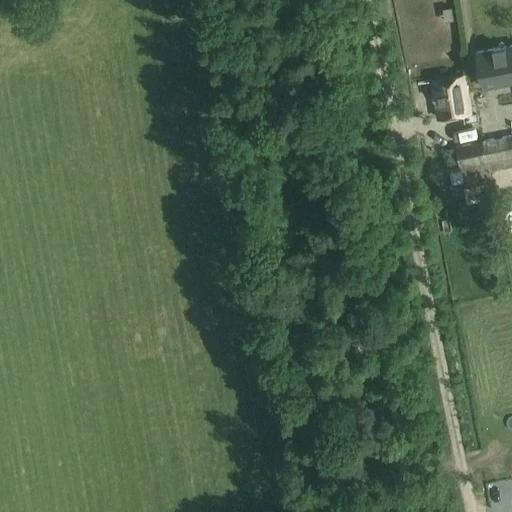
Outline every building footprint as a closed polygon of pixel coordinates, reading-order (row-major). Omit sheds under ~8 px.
[(511,43),(476,50),(481,76),(509,70),(511,80),(511,43)] [(470,111),(463,73),(431,79),(438,116),(470,111)] [(511,133),(486,140),(492,169),(511,164),(511,133)] [(492,169),(486,140),(456,146),(464,186),(491,180),(489,169),(492,169)] [(475,202),(475,186),(465,186),(465,202),(475,202)]
